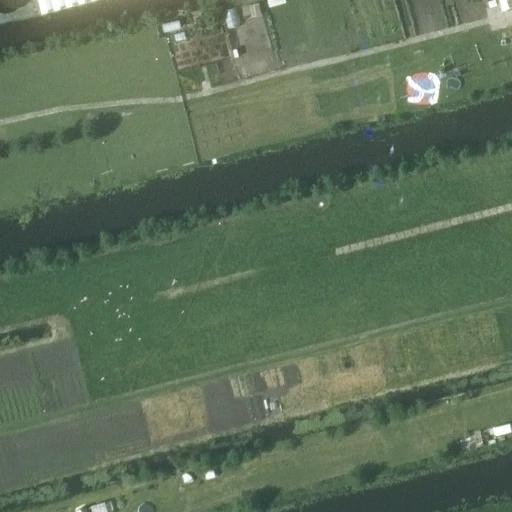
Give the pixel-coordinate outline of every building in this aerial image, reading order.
[(38,0),(42,13),(89,0),(38,0)] [(511,0),(500,0),(504,13),(511,10),(511,0)] [(225,2),(219,4),(221,12),(227,10),(225,2)] [(258,4),(248,6),(251,18),(261,15),(258,4)] [(181,19),(174,21),(176,28),(183,26),(181,19)] [(511,47),(508,32),(488,37),(500,80),(511,77),(511,47)] [(185,483),(193,481),(193,479),(186,474),(183,475),(185,483)]
